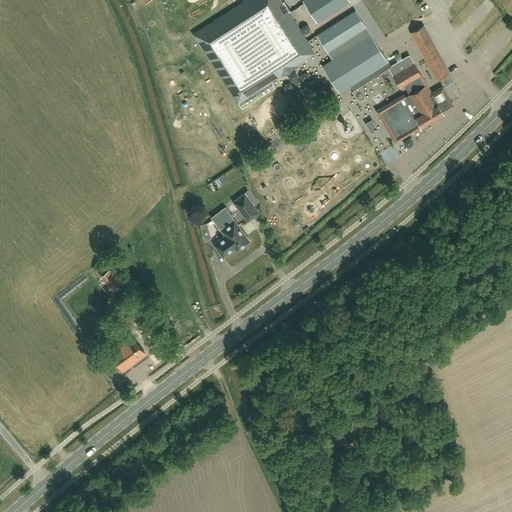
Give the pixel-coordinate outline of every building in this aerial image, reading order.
[(232,98),(294,58),(309,48),(278,0),(245,0),(192,35),(232,98)] [(318,31),(300,0),(289,0),(287,1),(307,37),(318,31)] [(349,0),(312,0),(324,18),(350,1),(349,0)] [(387,61),(354,10),(316,34),(332,58),(349,85),(387,61)] [(447,75),(423,33),(419,26),(410,31),(437,81),(447,75)] [(401,88),(404,86),(409,94),(405,97),(403,94),(375,110),(394,141),(442,113),(441,111),(450,106),(451,102),(443,89),(440,89),(431,94),(409,56),(388,68),(401,88)] [(377,104),(385,99),(382,94),(374,99),(377,104)] [(373,133),(380,129),(374,118),(368,122),(373,133)] [(281,139),(273,145),(279,152),(286,146),(281,139)] [(232,201),(241,213),(248,222),(259,213),(244,193),(232,201)] [(200,225),(202,231),(204,240),(210,238),(206,223),(200,225)] [(226,231),(236,246),(238,249),(249,241),(236,223),(226,231)] [(236,246),(226,231),(223,233),(224,235),(212,244),(222,256),(236,246)] [(120,283),(113,274),(108,268),(101,275),(113,289),(120,283)] [(136,304),(139,310),(146,306),(143,300),(136,304)] [(122,302),(112,310),(123,323),(126,321),(128,323),(135,317),(122,302)] [(134,334),(113,351),(127,368),(148,351),(143,345),(139,340),(134,334)]
